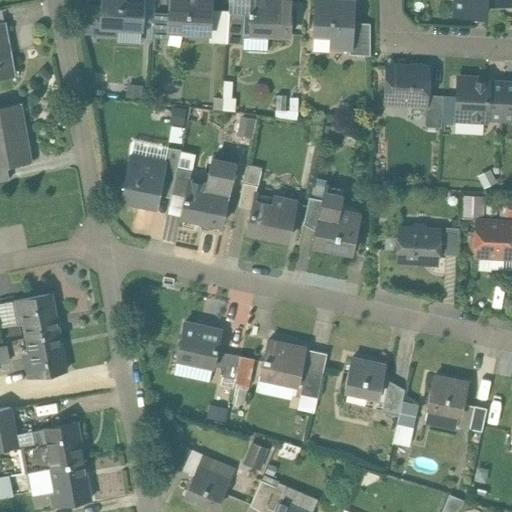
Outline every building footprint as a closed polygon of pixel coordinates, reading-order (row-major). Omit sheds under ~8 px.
[(143,0),(101,0),(101,9),(100,26),(102,26),(142,29),(143,0)] [(211,0),(169,0),(168,14),(167,31),(169,31),(210,33),(211,11),(211,0)] [(291,0),(251,0),(251,12),(249,12),(249,16),(250,16),(250,34),(290,36),(291,0)] [(486,4),(486,0),(455,0),(454,15),(485,17),(486,4)] [(353,4),(316,1),(314,36),(331,37),(330,46),(350,48),(351,48),(352,23),(353,4)] [(101,9),(87,8),(86,32),(101,33),(102,26),(100,26),(101,9)] [(229,11),(211,11),(210,33),(212,43),(227,44),(228,14),(229,11)] [(168,14),(155,13),(153,39),(169,40),(169,31),(167,31),(168,14)] [(228,14),(227,44),(243,44),(245,14),(228,14)] [(370,25),(352,23),(351,48),(350,48),(349,55),(370,56),(370,25)] [(0,24),(0,78),(14,76),(4,24),(0,24)] [(428,70),(386,67),(384,101),(426,104),(427,95),(428,70)] [(490,81),(457,79),(454,118),(488,120),(488,118),(490,84),(490,81)] [(502,118),(504,84),(490,84),(488,118),(502,118)] [(511,84),(504,84),(502,118),(511,118),(511,84)] [(443,96),(427,95),(426,104),(424,127),(441,128),(443,96)] [(19,106),(0,109),(0,167),(7,166),(27,162),(22,132),(24,132),(19,106)] [(182,141),(184,126),(172,124),(170,139),(182,141)] [(181,150),(167,147),(164,163),(165,163),(161,183),(172,186),(173,186),(177,166),(181,150)] [(164,163),(130,156),(120,199),(156,207),(161,183),(165,163),(164,163)] [(206,183),(199,221),(221,225),(235,165),(211,160),(206,183)] [(258,186),(263,167),(248,163),(243,182),(258,186)] [(7,166),(0,167),(0,181),(9,180),(7,166)] [(192,169),(177,166),(173,186),(172,186),(171,193),(184,196),(188,179),(189,179),(192,169)] [(199,221),(206,183),(189,179),(188,179),(184,196),(180,216),(199,221)] [(258,186),(243,183),(238,206),(251,209),(255,193),(256,194),(258,186)] [(342,198),(326,195),(327,186),(325,186),(322,200),(323,201),(321,212),(319,212),(317,224),(312,245),(352,253),(358,220),(338,216),(342,198)] [(256,194),(255,193),(251,209),(247,231),(288,240),(296,203),(256,194)] [(322,200),(309,198),(304,221),(317,224),(319,212),(321,212),(323,201),(322,200)] [(511,222),(477,220),(476,233),(472,236),(471,249),(475,253),(475,256),(511,258),(511,222)] [(440,232),(426,231),(423,227),(416,227),(412,230),(398,229),(397,260),(401,265),(411,265),(415,262),(438,263),(438,254),(444,254),(446,234),(439,233),(440,232)] [(459,228),(446,228),(446,234),(444,254),(444,256),(458,256),(459,228)] [(51,295),(14,301),(17,316),(23,314),(27,339),(58,333),(51,295)] [(221,331),(184,323),(176,358),(214,366),(217,352),(221,331)] [(22,343),(9,344),(10,349),(26,347),(23,324),(4,326),(5,335),(21,333),(22,343)] [(58,333),(27,339),(32,363),(26,364),(29,378),(65,371),(58,333)] [(305,349),(268,341),(260,376),(298,384),(301,368),(305,349)] [(306,369),(323,373),(327,354),(305,349),(301,368),(306,369)] [(227,354),(217,352),(214,366),(224,368),(227,354)] [(227,353),(227,354),(224,368),(222,377),(235,380),(240,356),(227,353)] [(254,359),(240,356),(235,380),(234,387),(247,390),(254,359)] [(385,366),(351,359),(345,390),(379,397),(385,366)] [(323,373),(306,369),(300,395),(317,398),(323,373)] [(468,384),(434,377),(427,407),(461,415),(468,384)] [(405,391),(387,387),(382,412),(399,417),(402,403),(405,391)] [(402,403),(399,417),(397,425),(413,428),(418,407),(402,403)] [(487,409),(474,406),(469,429),(482,432),(487,409)] [(10,407),(0,409),(0,421),(13,419),(10,407)] [(13,419),(0,421),(0,445),(17,442),(13,419)] [(76,423),(32,431),(34,444),(23,446),(28,472),(52,468),(82,462),(83,462),(76,423)] [(250,440),(244,464),(262,469),(269,446),(250,440)] [(170,466),(182,472),(191,450),(180,445),(170,466)] [(197,466),(202,455),(191,450),(182,472),(193,477),(197,466)] [(202,455),(197,466),(229,480),(234,469),(202,455)] [(82,462),(52,468),(56,492),(51,493),(53,507),(90,500),(82,462)] [(229,480),(197,466),(193,477),(185,495),(217,509),(229,480)] [(278,488),(261,481),(251,503),(268,511),(278,488)] [(311,511),(317,500),(286,487),(279,502),(274,511),(311,511)]
